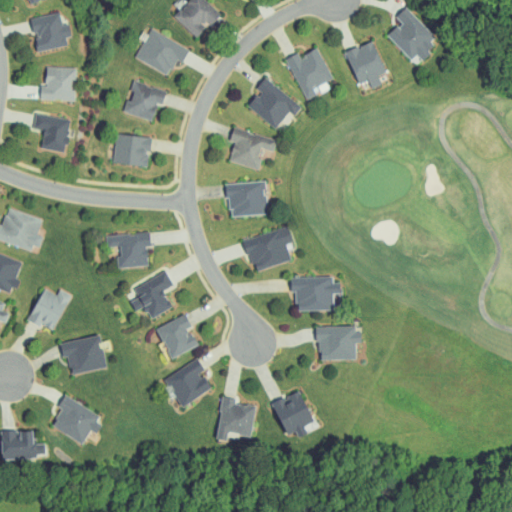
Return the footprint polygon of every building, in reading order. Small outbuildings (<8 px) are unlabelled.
[(172,17),(195,37),(208,23),(211,26),(221,14),(204,0),(188,0),(183,6),(182,6),(172,17)] [(438,41),(406,7),(395,17),(401,23),(387,35),(410,60),(416,55),(420,58),(438,41)] [(67,45),(65,38),(71,37),(68,23),(62,24),(59,12),(29,19),(32,33),(33,32),(38,52),(67,45)] [(189,49),(150,28),(134,59),(167,76),(176,60),(181,63),(189,49)] [(368,81),(371,88),(381,85),(377,76),(384,73),(372,41),(345,52),(357,85),(368,81)] [(316,94),(313,87),(332,79),(318,48),(299,56),(298,53),(286,58),(305,100),(316,94)] [(74,101),(75,90),(71,90),(71,80),(75,80),(76,68),(46,67),(45,86),(40,86),(40,100),(74,101)] [(288,111),(294,116),(302,106),(265,79),(245,105),(275,128),(288,111)] [(151,121),(157,104),(162,105),(166,91),(133,81),(129,91),(130,92),(124,113),(151,121)] [(70,118),(35,114),(33,129),(43,130),(40,149),(66,152),(70,118)] [(276,140),(233,128),(229,142),(233,143),(228,162),(257,169),(262,149),(273,152),(276,140)] [(112,163),(147,168),(152,139),(117,134),(112,163)] [(227,183),(228,216),(266,214),(265,181),(227,183)] [(0,240),(38,252),(42,237),(37,235),(42,218),(7,208),(2,225),(0,224),(0,240)] [(244,238),(252,271),(291,262),(286,244),(291,243),(287,228),(244,238)] [(119,269),(148,266),(147,247),(151,247),(150,232),(106,236),(107,248),(117,247),(119,269)] [(22,261),(0,253),(0,289),(13,294),(18,280),(16,279),(22,261)] [(172,308),(162,291),(173,285),(165,271),(133,288),(138,298),(130,302),(135,312),(143,307),(150,319),(172,308)] [(334,311),(333,294),(340,294),(340,283),(333,283),(332,277),(291,278),(291,293),(296,293),(296,311),(334,311)] [(56,295),(43,288),(27,319),(52,332),(71,296),(59,289),(56,295)] [(0,321),(6,323),(12,304),(0,300),(0,321)] [(155,329),(171,360),(197,346),(188,329),(191,327),(184,314),(155,329)] [(317,361),(355,360),(355,344),(361,344),(361,333),(355,333),(355,326),(317,327),(317,361)] [(107,369),(103,350),(101,350),(99,336),(59,343),(62,358),(67,357),(71,375),(107,369)] [(204,370),(196,358),(164,380),(182,408),(210,389),(200,373),(204,370)] [(270,402),(285,435),(313,422),(298,389),(270,402)] [(51,425),(82,442),(90,428),(94,430),(103,416),(64,393),(58,405),(62,407),(51,425)] [(255,407),(235,403),(235,399),(222,397),(215,440),(226,442),(227,434),(250,438),(255,407)] [(33,442),(32,429),(1,430),(2,457),(45,455),(45,442),(33,442)]
